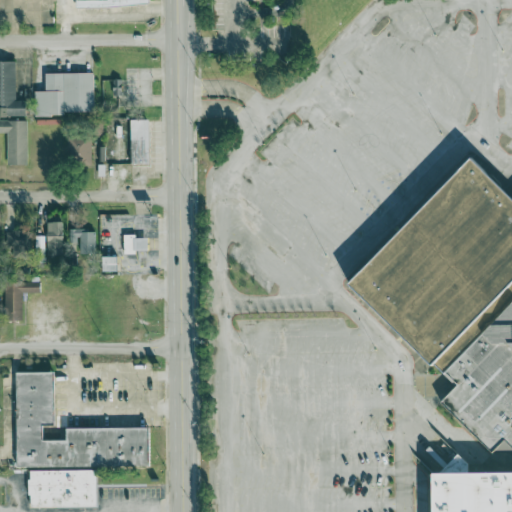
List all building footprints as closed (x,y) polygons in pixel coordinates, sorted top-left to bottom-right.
[(148,0),(75,0),(76,7),(148,8),(148,0)] [(93,73),(45,74),(46,92),(35,92),(35,115),(94,114),(93,73)] [(123,96),(123,80),(113,80),(113,96),(123,96)] [(131,163),(150,163),(149,120),(131,120),(131,163)] [(7,164),(27,164),(27,122),(0,121),(0,133),(7,133),(7,164)] [(91,163),(90,136),(67,137),(68,164),(91,163)] [(472,157),(511,197),(511,511),(433,511),(433,474),(440,473),(459,454),(469,463),(469,471),(511,468),(511,447),(506,441),(492,453),(441,403),(458,385),(436,365),(431,368),(350,284),(472,157)] [(47,221),(46,258),(62,258),(63,222),(47,221)] [(79,254),(96,253),(95,229),(69,230),(69,242),(79,242),(79,254)] [(6,230),(5,254),(30,255),(31,231),(6,230)] [(148,236),(123,236),(124,254),(137,254),(137,250),(148,250),(148,236)] [(102,271),(118,272),(118,256),(103,256),(102,271)] [(22,292),(40,292),(40,281),(4,282),(4,320),(23,320),(22,292)] [(19,368),(61,368),(61,424),(147,423),(147,464),(96,465),(96,504),(31,505),(30,464),(20,464),(19,368)]
